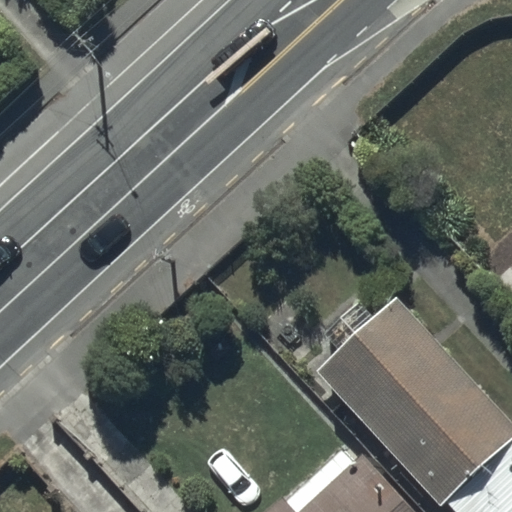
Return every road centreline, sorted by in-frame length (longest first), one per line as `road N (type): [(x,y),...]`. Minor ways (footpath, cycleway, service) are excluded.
road 1 (secondary): [(370,0),(0,340)]
road 2 (secondary): [(0,238),(259,0)]
